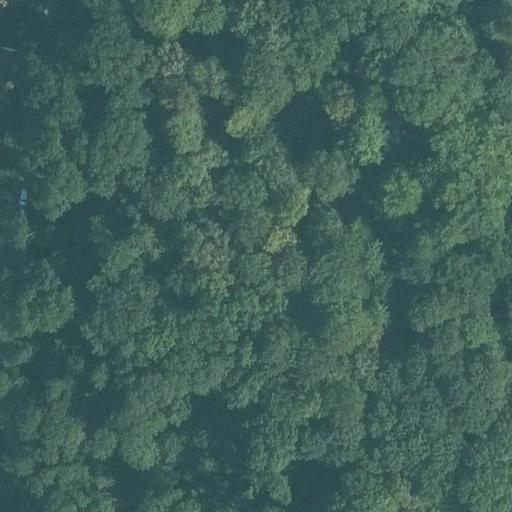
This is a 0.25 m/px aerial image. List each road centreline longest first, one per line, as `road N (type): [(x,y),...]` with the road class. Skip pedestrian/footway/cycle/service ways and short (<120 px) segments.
road 1 (unclassified): [(17,511),(2,304),(51,0)]
road 2 (tertiary): [(511,319),(437,260),(283,94),(237,0)]
